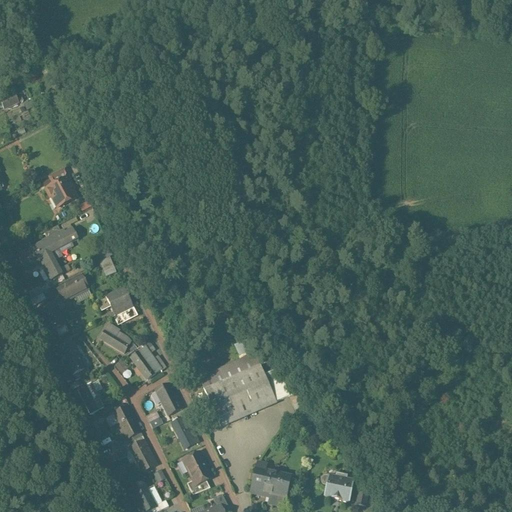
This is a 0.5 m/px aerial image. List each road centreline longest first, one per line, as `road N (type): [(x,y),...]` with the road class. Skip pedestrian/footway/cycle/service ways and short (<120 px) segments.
road 1 (tertiary): [(118,511),(0,285)]
road 2 (residential): [(174,375),(74,141)]
road 3 (residential): [(236,511),(174,375)]
road 4 (residential): [(184,511),(130,397)]
